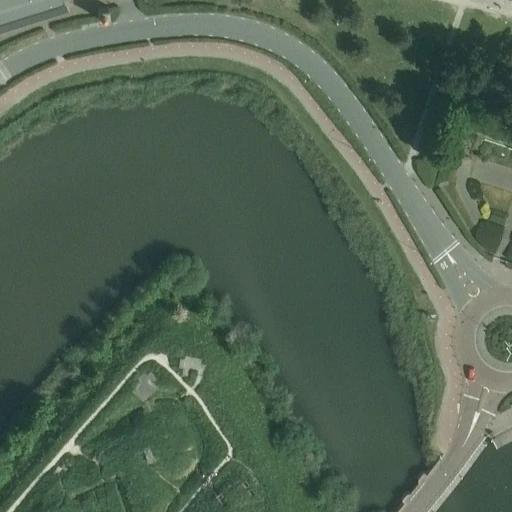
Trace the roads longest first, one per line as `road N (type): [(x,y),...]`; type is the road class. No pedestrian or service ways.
road 1 (tertiary): [(488,304),(332,86),(274,41),(220,27),(133,31),(37,55),(0,76)]
road 2 (unclassified): [(412,511),(471,430),(490,381)]
